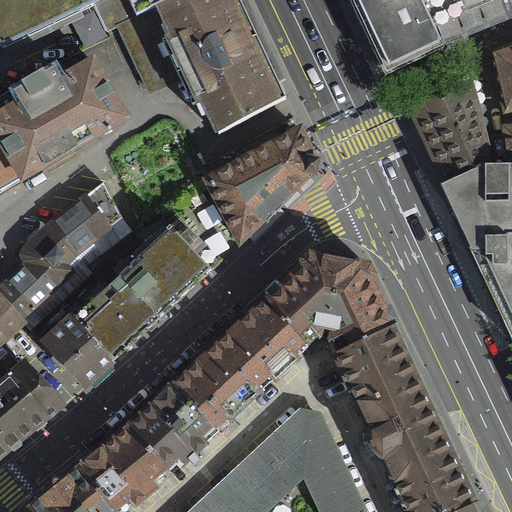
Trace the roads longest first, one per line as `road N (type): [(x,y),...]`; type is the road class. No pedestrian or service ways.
road 1 (residential): [(382,188),(289,240),(0,490)]
road 2 (primary): [(382,188),(511,459)]
road 3 (primary): [(294,0),(382,188)]
